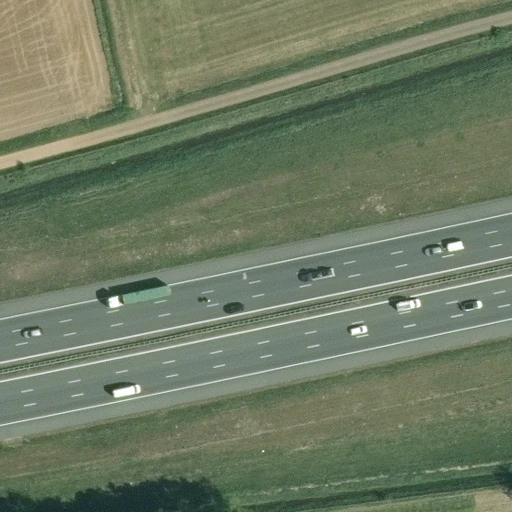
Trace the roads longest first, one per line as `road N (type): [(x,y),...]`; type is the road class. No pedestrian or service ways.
road 1 (unclassified): [(0,159),(511,17)]
road 2 (motorway): [(511,234),(0,341)]
road 3 (motorway): [(0,403),(511,297)]
